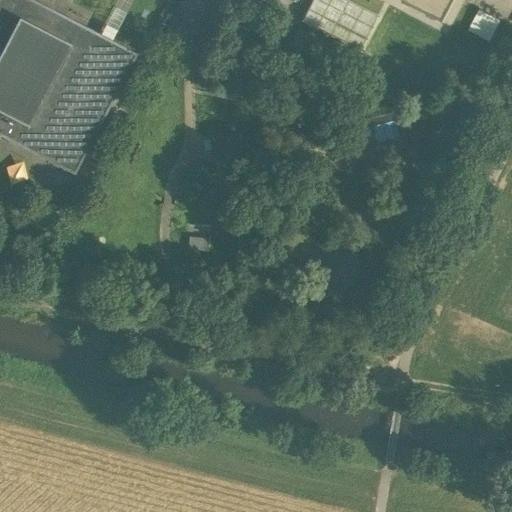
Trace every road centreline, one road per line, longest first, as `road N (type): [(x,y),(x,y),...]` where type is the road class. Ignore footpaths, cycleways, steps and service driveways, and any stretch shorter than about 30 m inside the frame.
road 1 (track): [(403,382),(411,338),(511,142)]
road 2 (track): [(384,511),(403,382)]
